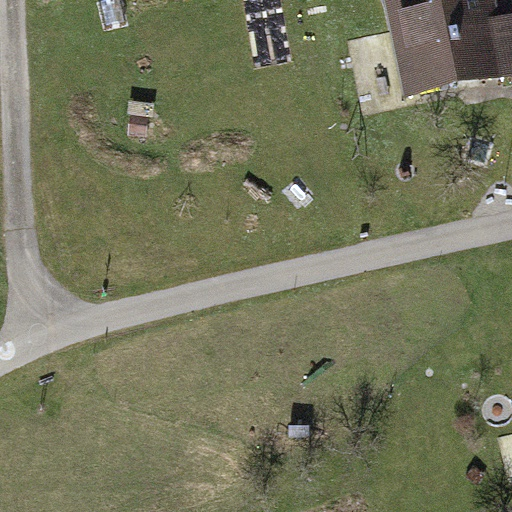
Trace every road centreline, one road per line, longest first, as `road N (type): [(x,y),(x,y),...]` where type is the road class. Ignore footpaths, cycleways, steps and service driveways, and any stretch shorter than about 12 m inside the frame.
road 1 (unclassified): [(97,317),(511,224)]
road 2 (track): [(34,338),(11,0)]
